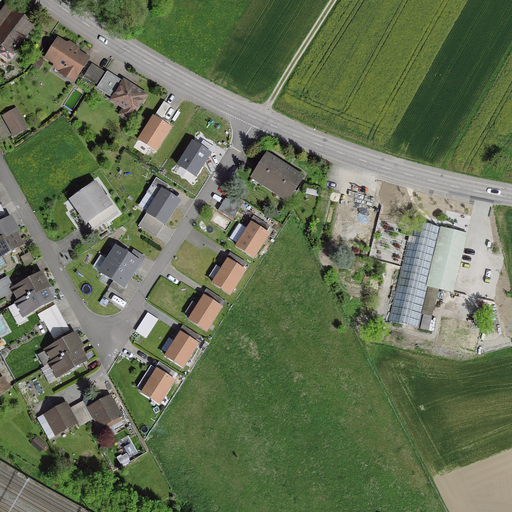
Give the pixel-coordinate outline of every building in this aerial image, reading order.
[(0,46),(1,46),(0,48),(0,54),(7,60),(10,60),(14,54),(14,50),(33,26),(12,11),(0,26),(0,46)] [(72,81),(84,62),(86,59),(57,41),(46,58),(64,69),(61,74),(72,81)] [(84,76),(95,84),(102,73),(90,66),(84,76)] [(123,82),(121,85),(106,76),(98,89),(113,98),(111,100),(132,114),(144,96),(123,82)] [(3,116),(2,116),(13,136),(26,129),(15,109),(3,116)] [(140,141),(156,153),(172,130),(155,119),(140,141)] [(177,164),(194,175),(209,152),(192,141),(177,164)] [(282,167),(279,165),(266,156),(253,176),(254,174),(261,179),(260,181),(269,187),(267,189),(282,167)] [(288,171),(285,169),(282,167),(267,189),(268,190),(269,187),(278,193),(279,190),(288,196),(287,198),(287,199),(300,179),(288,171)] [(76,210),(85,223),(99,214),(104,222),(116,214),(111,206),(110,207),(95,184),(74,198),(80,207),(76,210)] [(146,211),(163,222),(178,200),(162,188),(146,211)] [(0,239),(15,231),(8,219),(0,223),(0,239)] [(233,243),(249,254),(265,231),(248,220),(233,243)] [(427,286),(441,226),(413,220),(389,320),(418,327),(421,314),(428,286),(427,286)] [(441,226),(427,286),(428,286),(439,289),(453,292),(468,233),(440,226),(441,226)] [(0,256),(20,246),(16,238),(13,233),(15,232),(15,231),(0,239),(0,267),(5,265),(0,257),(0,256)] [(131,273),(139,261),(116,246),(108,258),(131,273)] [(26,259),(22,261),(24,265),(32,261),(28,254),(24,256),(26,259)] [(209,280),(226,291),(241,269),(224,257),(209,280)] [(122,286),(131,273),(108,258),(100,271),(122,286)] [(8,308),(46,287),(39,274),(12,289),(19,301),(7,308),(8,308)] [(9,284),(6,278),(0,280),(0,295),(8,291),(5,287),(9,284)] [(439,289),(428,286),(421,314),(432,316),(439,289)] [(44,289),(46,287),(8,308),(16,323),(19,324),(26,320),(23,316),(50,301),(44,289)] [(186,315),(203,326),(219,303),(202,292),(186,315)] [(60,312),(56,305),(40,313),(44,320),(60,312)] [(63,318),(60,312),(44,320),(48,327),(63,318)] [(428,330),(432,316),(423,314),(420,328),(428,330)] [(67,325),(63,318),(48,327),(51,334),(67,325)] [(71,332),(67,325),(51,334),(55,340),(71,332)] [(162,352),(179,363),(194,340),(177,329),(162,352)] [(52,362),(49,363),(50,364),(79,347),(72,335),(45,350),(52,362)] [(80,348),(79,347),(50,364),(57,377),(84,361),(77,349),(80,348)] [(140,390),(157,401),(172,378),(155,367),(140,390)] [(122,426),(120,420),(107,397),(89,407),(100,427),(103,425),(105,429),(111,426),(113,431),(122,426)] [(82,401),(76,404),(86,423),(92,419),(82,401)] [(76,404),(69,408),(79,426),(86,423),(76,404)] [(64,406),(63,405),(45,414),(56,434),(74,424),(64,406)]
